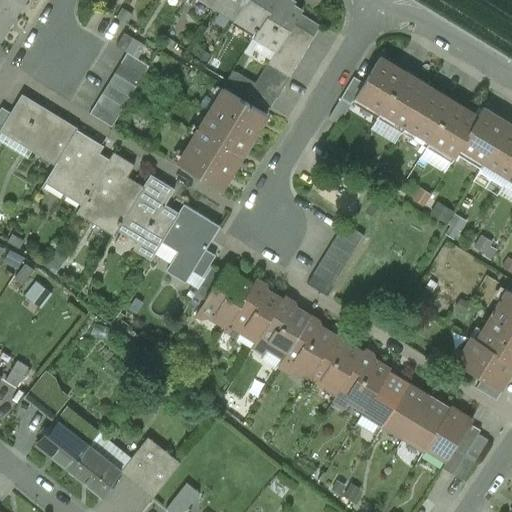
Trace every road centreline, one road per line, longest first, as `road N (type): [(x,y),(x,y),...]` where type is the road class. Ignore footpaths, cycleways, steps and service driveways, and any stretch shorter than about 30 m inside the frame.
road 1 (residential): [(383,4),(298,135),(270,231)]
road 2 (residential): [(511,85),(383,4)]
